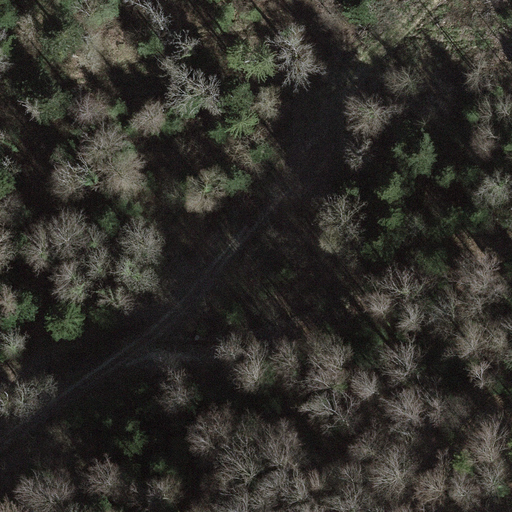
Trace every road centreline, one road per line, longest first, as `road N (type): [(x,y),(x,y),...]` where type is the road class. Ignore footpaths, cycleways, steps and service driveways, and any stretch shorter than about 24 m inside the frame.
road 1 (track): [(0,444),(178,303)]
road 2 (track): [(319,147),(287,195),(178,303)]
